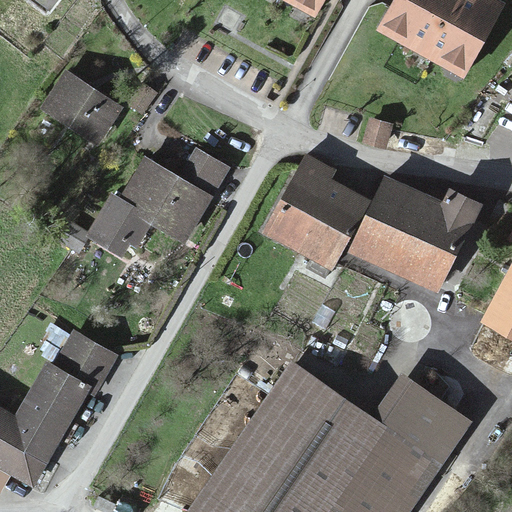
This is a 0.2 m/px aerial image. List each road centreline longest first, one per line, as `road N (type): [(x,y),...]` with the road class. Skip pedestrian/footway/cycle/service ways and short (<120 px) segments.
road 1 (residential): [(66,511),(282,125)]
road 2 (residential): [(282,125),(363,155),(511,177)]
road 3 (residential): [(112,0),(153,54),(282,125)]
